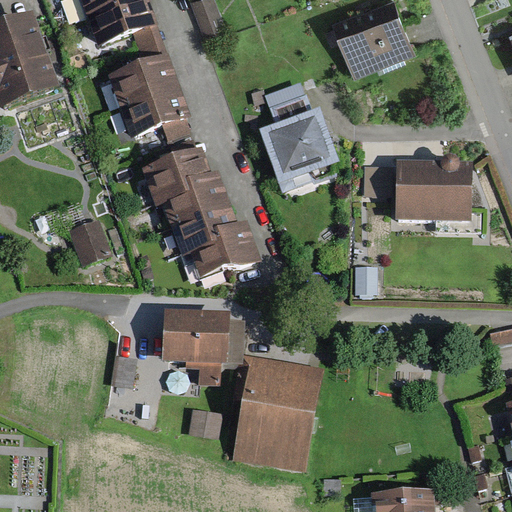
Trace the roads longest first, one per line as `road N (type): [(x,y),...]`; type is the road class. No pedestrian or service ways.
road 1 (residential): [(511,313),(297,314)]
road 2 (residential): [(511,156),(451,0)]
